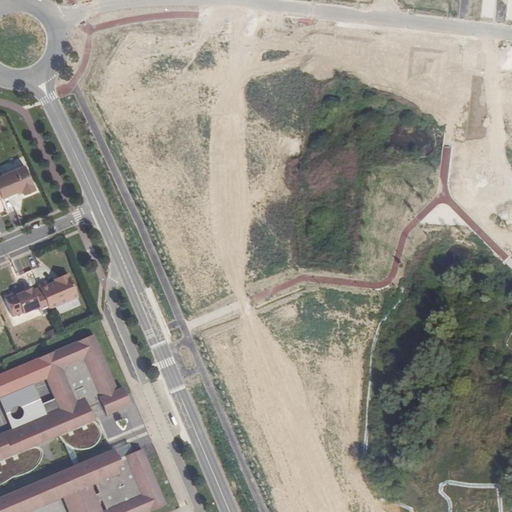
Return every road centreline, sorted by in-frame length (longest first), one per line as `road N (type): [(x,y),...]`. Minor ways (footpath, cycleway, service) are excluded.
road 1 (unclassified): [(224,0),(511,33)]
road 2 (unclassified): [(119,251),(229,511)]
road 3 (residential): [(119,251),(110,301),(200,511)]
road 4 (unclassified): [(37,71),(100,207)]
